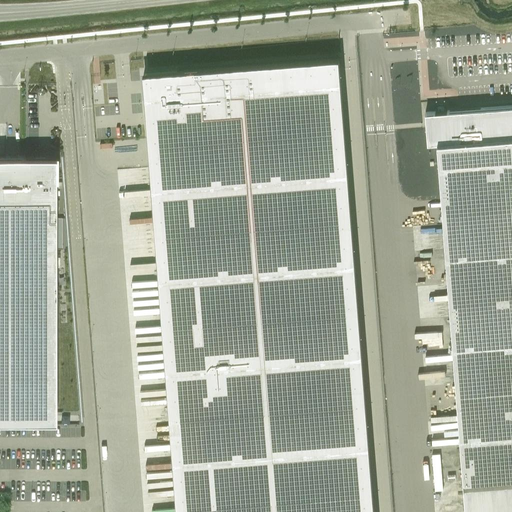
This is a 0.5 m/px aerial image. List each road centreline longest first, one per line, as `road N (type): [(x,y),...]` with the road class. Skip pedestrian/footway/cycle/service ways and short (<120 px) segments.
road 1 (unclassified): [(0,58),(370,21)]
road 2 (secondary): [(162,0),(0,13)]
